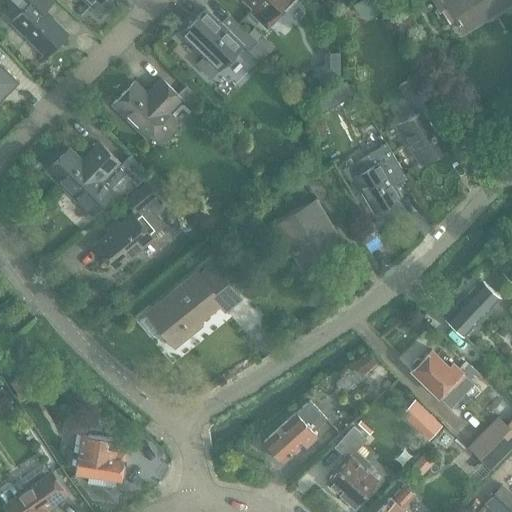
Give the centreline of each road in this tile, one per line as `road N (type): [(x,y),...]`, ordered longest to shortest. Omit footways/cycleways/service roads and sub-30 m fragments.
road 1 (residential): [(180,426),(350,319),(413,269),(511,165)]
road 2 (unclassified): [(180,426),(95,359),(0,249)]
road 3 (residential): [(0,162),(155,0)]
